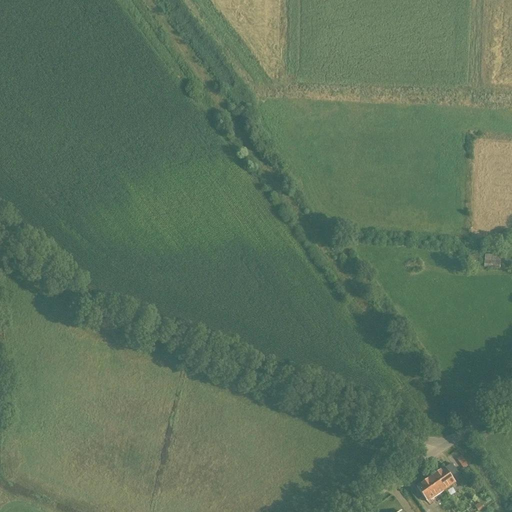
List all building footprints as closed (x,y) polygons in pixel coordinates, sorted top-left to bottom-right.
[(478,254),(468,256),(469,265),(480,263),(478,254)] [(483,268),(500,269),(501,256),(485,254),(483,268)] [(380,465),(383,470),(393,463),(389,458),(380,465)] [(444,468),(428,480),(433,487),(438,483),(444,491),(455,483),(444,468)] [(433,487),(428,480),(417,488),(427,502),(444,491),(438,483),(433,487)]
